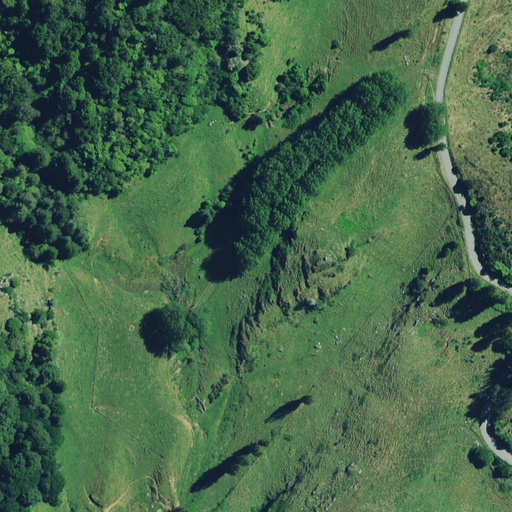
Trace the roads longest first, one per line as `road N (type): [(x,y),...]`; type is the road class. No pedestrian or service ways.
road 1 (unclassified): [(511,287),(473,260),(438,119),(463,0)]
road 2 (unclassified): [(511,459),(492,445),(482,415),(511,356)]
